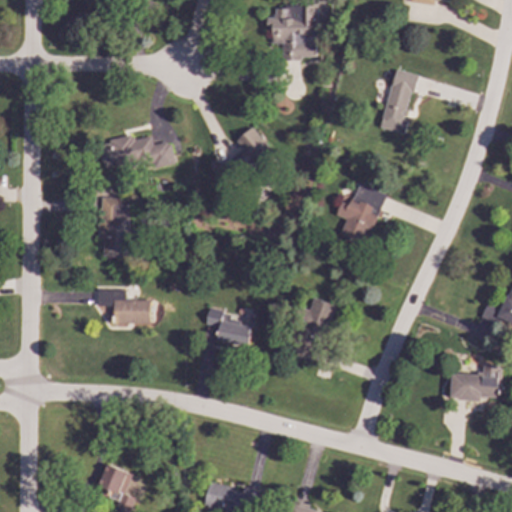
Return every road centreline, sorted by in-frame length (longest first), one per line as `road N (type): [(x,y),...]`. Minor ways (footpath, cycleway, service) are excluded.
road 1 (residential): [(25,511),(31,0)]
road 2 (residential): [(511,490),(191,407),(26,392)]
road 3 (residential): [(358,449),(384,368),(469,173),(509,0)]
road 4 (residential): [(188,69),(0,66)]
